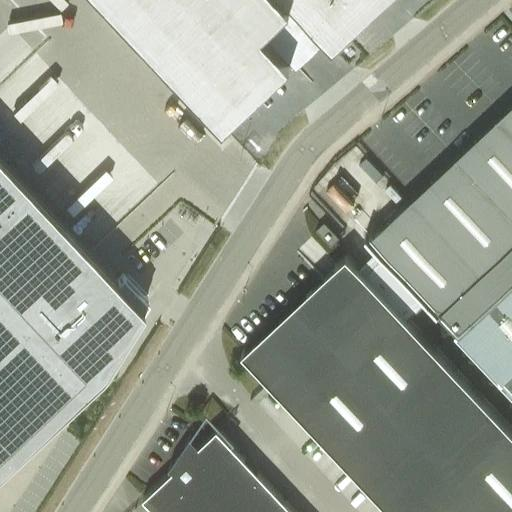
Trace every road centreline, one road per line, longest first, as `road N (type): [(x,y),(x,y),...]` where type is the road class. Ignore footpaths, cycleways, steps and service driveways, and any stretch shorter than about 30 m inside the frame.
road 1 (unclassified): [(79,511),(316,144),(487,0)]
road 2 (unknown): [(400,511),(264,365),(216,299)]
road 3 (unknown): [(188,342),(344,511)]
